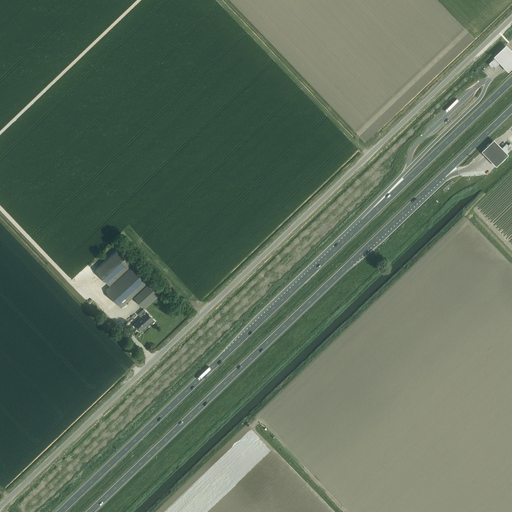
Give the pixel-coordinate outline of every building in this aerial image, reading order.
[(506,45),(494,57),(498,61),(502,65),(503,66),(504,67),(509,72),(511,68),(511,51),(511,50),(506,45)] [(496,57),(489,64),(492,67),(494,66),(496,67),(501,62),(496,57)] [(467,88),(453,96),(455,99),(469,91),(467,88)] [(453,111),(455,113),(464,104),(461,102),(453,111)] [(494,140),(482,152),(486,156),(492,162),(496,167),(508,155),(499,146),(498,145),(494,140)] [(507,154),(511,148),(511,145),(510,143),(508,145),(507,143),(501,149),(507,154)] [(109,285),(131,265),(118,250),(96,271),(109,285)] [(148,283),(132,266),(106,291),(121,308),(148,283)] [(145,309),(159,295),(149,284),(134,297),(145,309)] [(136,323),(142,330),(148,325),(147,324),(150,322),(152,324),(155,321),(144,309),(139,313),(142,317),(136,323)] [(145,427),(155,418),(153,416),(143,425),(145,427)]
